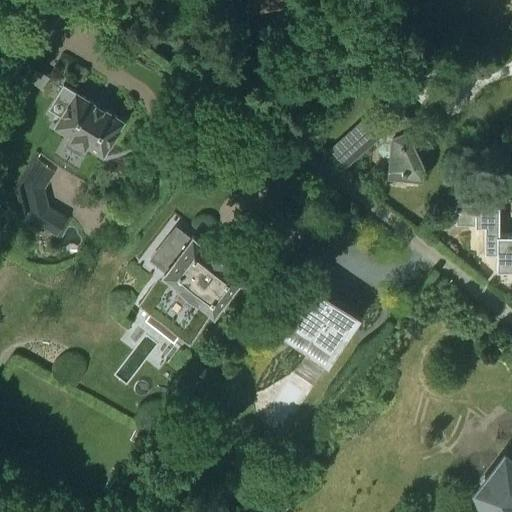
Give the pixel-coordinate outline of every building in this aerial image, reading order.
[(386,0),(385,5),(396,9),(398,0),(386,0)] [(374,19),(364,15),(356,38),(366,41),(374,19)] [(398,29),(416,72),(438,62),(426,33),(398,29)] [(87,145),(102,154),(123,120),(75,91),(75,92),(63,84),(55,96),(68,104),(55,126),(70,135),(66,142),(83,152),(87,145)] [(344,165),(376,136),(382,142),(378,148),(382,155),(389,156),(388,174),(422,177),(423,163),(414,143),(426,137),(402,111),(391,121),(378,106),(334,145),(338,149),(333,153),(344,165)] [(49,175),(35,167),(24,187),(32,220),(55,235),(62,223),(47,213),(41,186),(49,175)] [(511,234),(498,234),(498,205),(455,205),(455,225),(485,225),(484,252),(496,252),(496,269),(511,268),(511,234)] [(173,236),(159,255),(151,265),(213,314),(243,274),(226,261),(210,247),(209,248),(192,234),(184,244),(173,236)] [(356,313),(335,299),(321,320),(300,306),(290,320),(332,349),(356,313)] [(227,392),(236,380),(224,372),(215,384),(227,392)] [(511,511),(511,461),(505,455),(477,492),(485,511),(511,511)]
